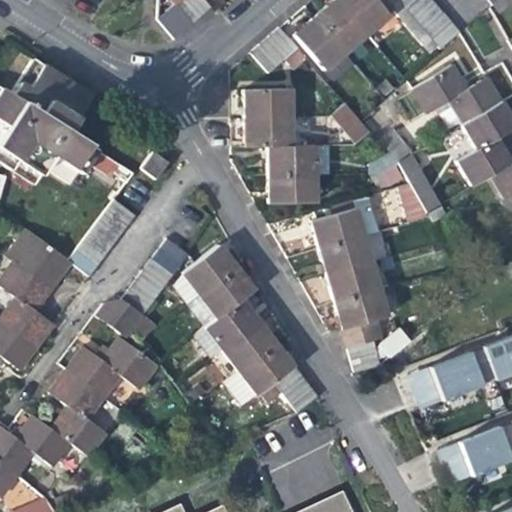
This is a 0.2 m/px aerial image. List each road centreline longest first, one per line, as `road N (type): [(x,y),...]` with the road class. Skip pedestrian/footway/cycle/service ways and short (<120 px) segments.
road 1 (residential): [(192,148),(382,482),(415,511)]
road 2 (residential): [(96,283),(192,148)]
road 3 (residential): [(147,76),(115,69),(8,0)]
road 4 (residential): [(264,0),(196,58),(147,76)]
